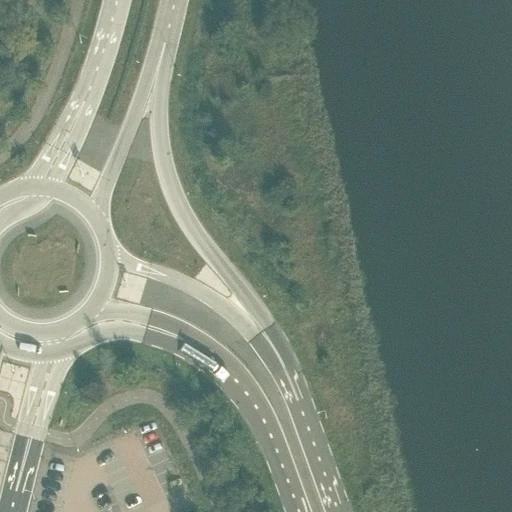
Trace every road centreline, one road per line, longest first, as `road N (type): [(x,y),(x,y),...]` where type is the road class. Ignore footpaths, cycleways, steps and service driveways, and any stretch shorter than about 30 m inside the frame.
road 1 (primary): [(260,331),(172,193),(156,70)]
road 2 (primary): [(167,333),(238,384),(276,451),(296,511)]
road 3 (primary): [(335,511),(286,373),(260,331)]
road 4 (primary): [(260,331),(190,287),(109,252)]
road 5 (primary): [(97,221),(156,70)]
road 6 (primary): [(116,0),(75,119)]
